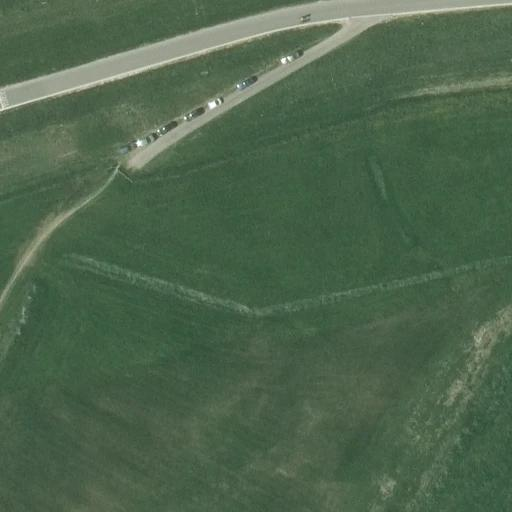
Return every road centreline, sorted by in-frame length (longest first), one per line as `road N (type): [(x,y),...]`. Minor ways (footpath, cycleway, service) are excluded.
road 1 (unclassified): [(507,0),(317,17),(0,106)]
road 2 (track): [(0,298),(26,245),(126,168),(381,11)]
